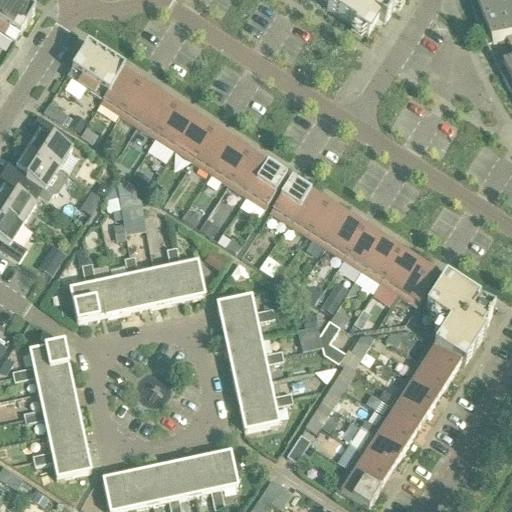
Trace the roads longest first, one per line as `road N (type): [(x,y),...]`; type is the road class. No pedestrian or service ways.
road 1 (residential): [(353,127),(154,0)]
road 2 (residential): [(214,434),(193,330),(89,352)]
road 3 (residential): [(89,352),(110,455),(214,434)]
road 4 (residential): [(511,230),(353,127)]
road 5 (residential): [(431,511),(511,385)]
road 6 (residential): [(353,127),(431,0)]
road 7 (residential): [(0,126),(80,1)]
road 8 (residential): [(214,434),(333,511)]
